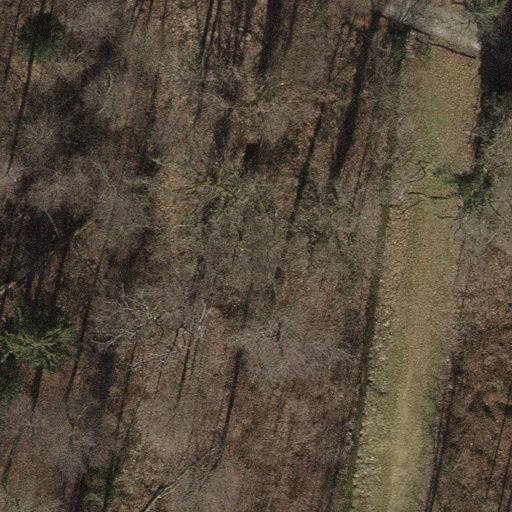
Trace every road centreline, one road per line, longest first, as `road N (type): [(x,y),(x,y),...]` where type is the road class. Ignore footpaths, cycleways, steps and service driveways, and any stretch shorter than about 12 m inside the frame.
road 1 (track): [(401,511),(450,0)]
road 2 (track): [(511,52),(377,0)]
